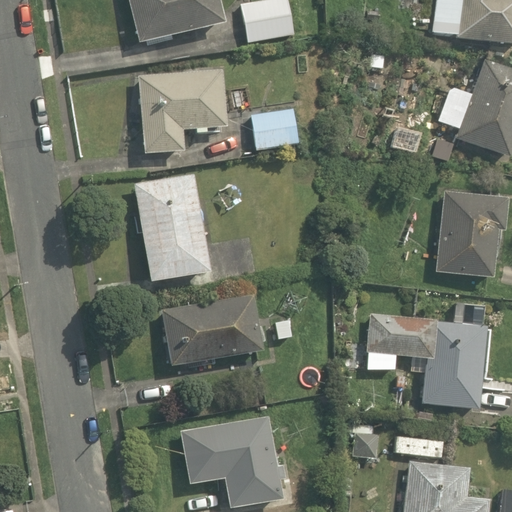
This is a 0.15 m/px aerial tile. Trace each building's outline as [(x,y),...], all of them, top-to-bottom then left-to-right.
[(126,0),(137,45),(222,26),(216,0),(126,0)] [(274,0),(240,5),(246,44),(291,37),(285,0),(274,0)] [(511,0),(431,0),(428,33),(454,36),(453,42),(511,48),(511,0)] [(453,139),(505,159),(511,141),(511,72),(483,61),(453,139)] [(135,78),(142,157),(182,153),(180,132),(223,128),(218,71),(135,78)] [(248,118),(255,152),(295,145),(289,110),(248,118)] [(131,186),(147,284),(207,274),(191,177),(131,186)] [(432,273),(489,280),(495,232),(500,233),(503,201),(441,194),(432,273)] [(159,313),(168,368),(261,352),(252,297),(159,313)] [(419,405),(475,411),(484,328),(368,315),(363,354),(423,361),(419,405)] [(275,341),(288,338),(285,322),(272,325),(275,341)] [(221,480),(225,509),(280,501),(267,419),(179,433),(187,485),(221,480)] [(373,462),(378,434),(343,428),(338,455),(373,462)] [(440,438),(394,433),(392,457),(437,462),(440,438)] [(485,511),(487,501),(464,498),(467,471),(407,463),(400,511),(485,511)]
